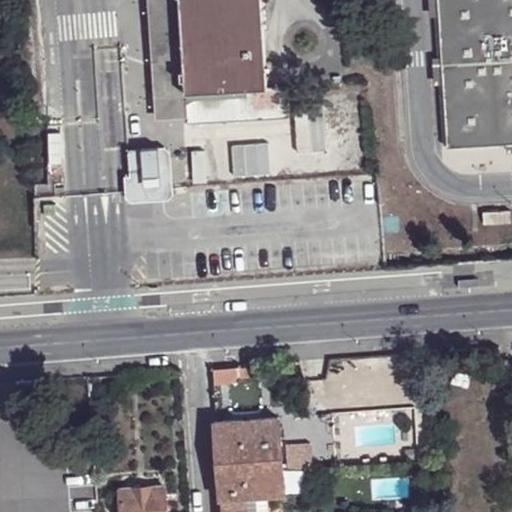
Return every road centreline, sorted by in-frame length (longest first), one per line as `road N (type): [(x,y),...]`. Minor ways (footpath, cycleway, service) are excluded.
road 1 (secondary): [(511,309),(194,331)]
road 2 (secondary): [(194,331),(0,346)]
road 3 (residential): [(194,331),(208,511)]
